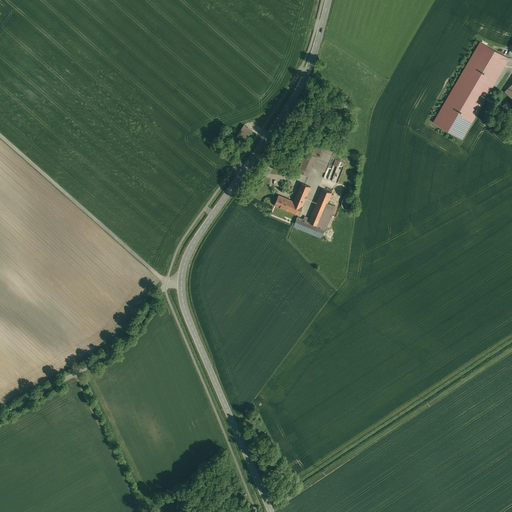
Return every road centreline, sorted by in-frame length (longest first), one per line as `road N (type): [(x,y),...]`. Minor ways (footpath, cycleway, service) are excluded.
road 1 (tertiary): [(328,0),(303,80),(193,244),(182,278),(191,325),(270,511)]
road 2 (track): [(0,139),(147,269),(182,278),(165,286),(108,353),(0,416)]
road 3 (track): [(77,373),(142,511)]
